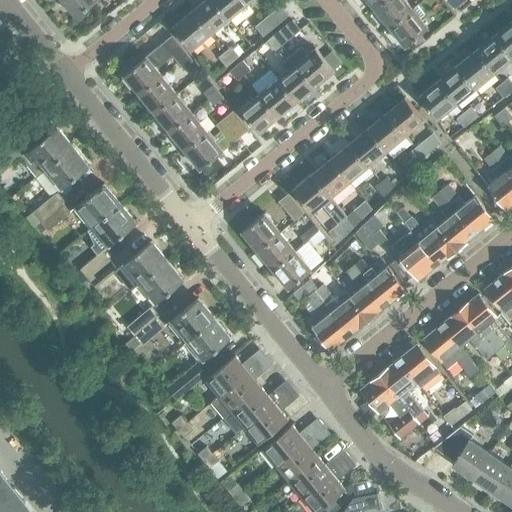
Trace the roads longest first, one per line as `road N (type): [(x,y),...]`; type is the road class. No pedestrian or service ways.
road 1 (residential): [(203,222),(388,72),(325,0)]
road 2 (residential): [(511,238),(329,384)]
road 3 (residential): [(329,384),(203,222)]
road 4 (residential): [(203,222),(74,65)]
road 5 (residential): [(456,511),(395,469),(329,384)]
